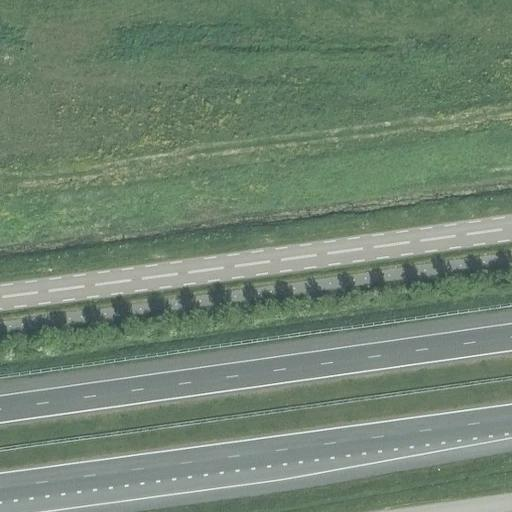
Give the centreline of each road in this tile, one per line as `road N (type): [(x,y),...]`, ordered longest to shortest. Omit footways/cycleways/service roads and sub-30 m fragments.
road 1 (motorway): [(511,336),(0,410)]
road 2 (tertiary): [(0,297),(511,227)]
road 3 (motorway): [(0,487),(511,419)]
